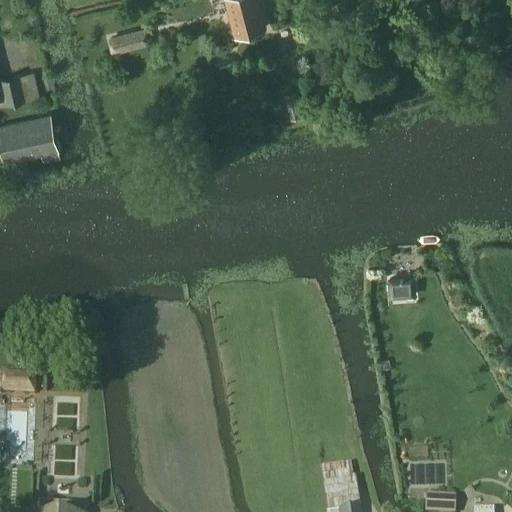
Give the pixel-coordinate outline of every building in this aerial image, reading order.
[(225,0),(235,37),(251,33),(241,0),(225,0)] [(241,0),(251,33),(266,29),(258,0),(241,0)] [(134,33),(110,39),(114,53),(138,47),(134,33)] [(24,102),(18,75),(0,79),(0,81),(6,106),(24,102)] [(316,108),(329,105),(326,89),(308,93),(310,103),(315,102),(316,108)] [(51,115),(0,126),(0,145),(4,164),(41,156),(43,164),(60,160),(51,115)] [(426,496),(425,511),(456,511),(457,497),(426,496)]
